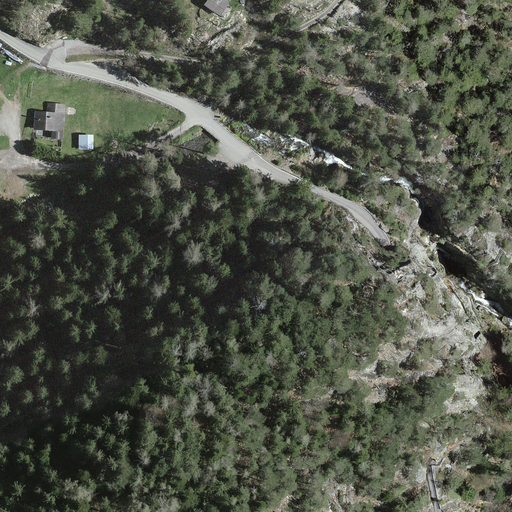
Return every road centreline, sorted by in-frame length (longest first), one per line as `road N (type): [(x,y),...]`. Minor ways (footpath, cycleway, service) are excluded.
road 1 (unclassified): [(439,511),(387,244),(375,229),(350,206),(257,163),(183,105),(44,58),(0,32)]
road 2 (track): [(44,58),(71,48),(224,62),(312,22),(338,0)]
road 3 (track): [(200,115),(127,155),(87,165),(0,156)]
